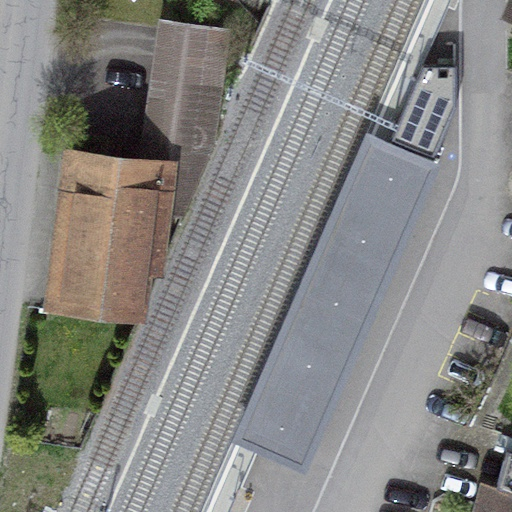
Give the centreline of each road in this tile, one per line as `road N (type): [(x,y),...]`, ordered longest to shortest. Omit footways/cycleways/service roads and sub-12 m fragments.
road 1 (residential): [(489,0),(481,29),(485,193),(343,511)]
road 2 (unclassified): [(0,144),(15,0)]
